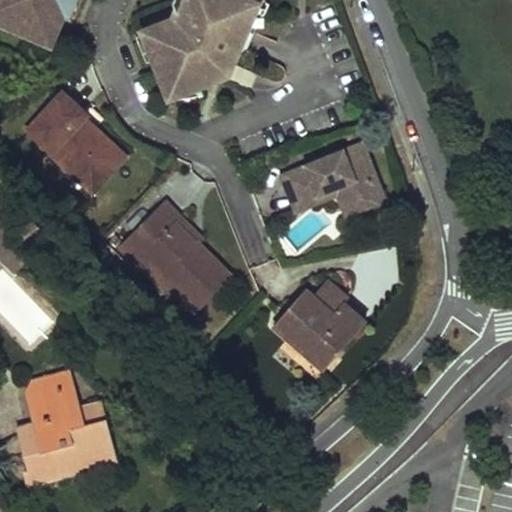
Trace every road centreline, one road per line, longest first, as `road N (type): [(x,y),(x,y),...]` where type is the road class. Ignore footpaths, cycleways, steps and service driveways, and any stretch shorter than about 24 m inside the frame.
road 1 (residential): [(375,0),(454,212),(459,259),(449,305)]
road 2 (residential): [(449,305),(416,355),(232,511)]
road 3 (residential): [(315,511),(506,326)]
